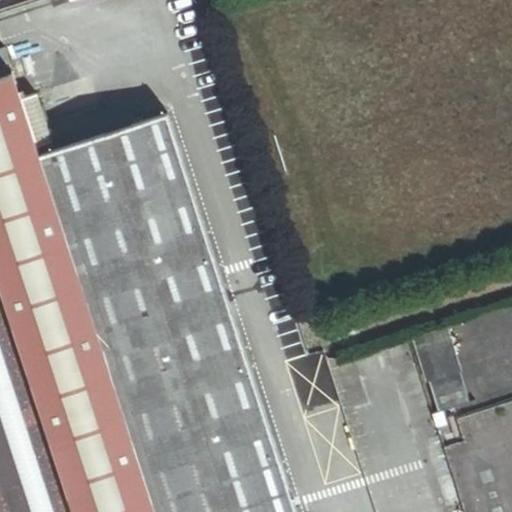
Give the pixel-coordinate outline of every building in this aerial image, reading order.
[(0,75),(13,71),(5,47),(0,48),(0,75)] [(0,478),(11,511),(158,511),(41,158),(38,147),(24,106),(13,71),(0,75),(0,478)] [(40,100),(24,106),(38,147),(54,142),(40,100)] [(300,511),(169,115),(41,158),(158,511),(300,511)] [(0,511),(11,511),(0,478),(0,511)]
